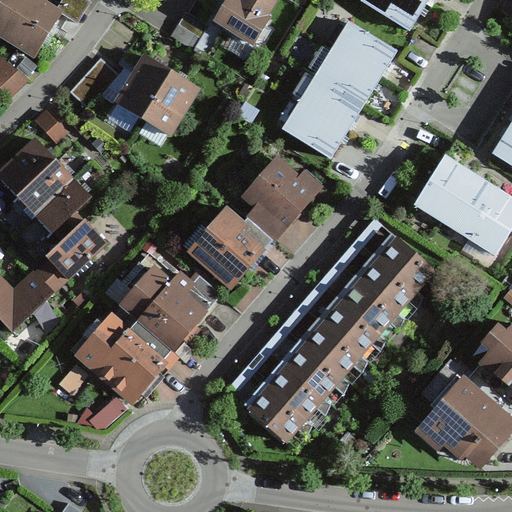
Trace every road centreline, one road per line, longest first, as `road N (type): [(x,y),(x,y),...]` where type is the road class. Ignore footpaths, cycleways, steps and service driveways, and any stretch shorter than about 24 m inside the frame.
road 1 (residential): [(179,429),(400,141),(488,0)]
road 2 (residential): [(218,480),(511,508)]
road 3 (residential): [(0,128),(107,0)]
road 4 (residential): [(127,471),(0,452)]
